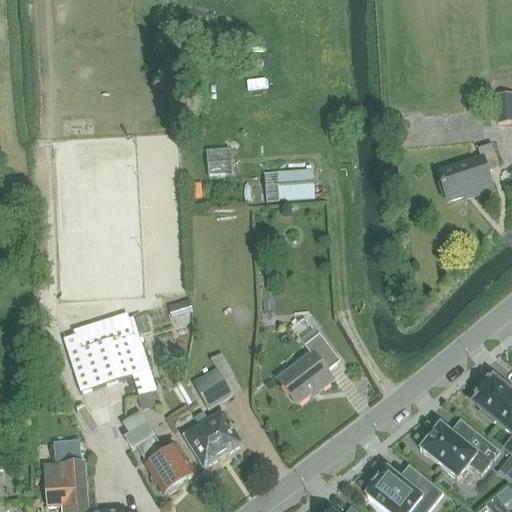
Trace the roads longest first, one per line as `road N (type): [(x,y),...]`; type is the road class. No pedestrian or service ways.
road 1 (residential): [(258,511),(511,305)]
road 2 (track): [(341,164),(350,321),(394,401)]
